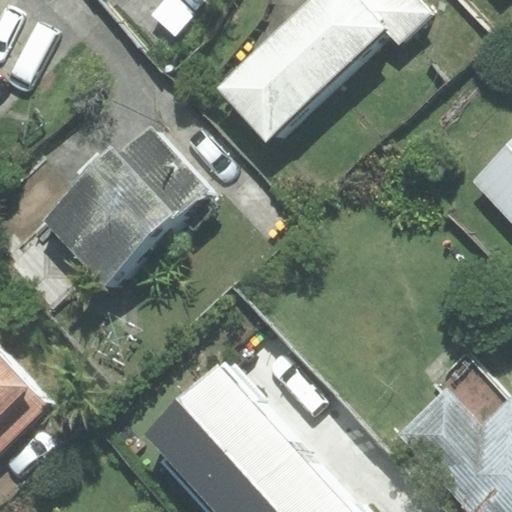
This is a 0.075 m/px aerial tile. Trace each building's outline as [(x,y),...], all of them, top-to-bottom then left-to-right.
[(322,0),(234,82),(287,137),(390,40),(400,51),(436,17),(420,0),(322,0)] [(214,195),(152,125),(51,213),(113,283),(214,195)] [(511,148),(479,179),(511,213),(511,148)] [(0,447),(49,403),(0,348),(0,447)] [(393,434),(468,511),(511,511),(511,394),(475,356),(393,434)] [(218,511),(231,511),(298,450),(223,369),(149,435),(218,511)] [(356,511),(298,450),(231,511),(356,511)]
